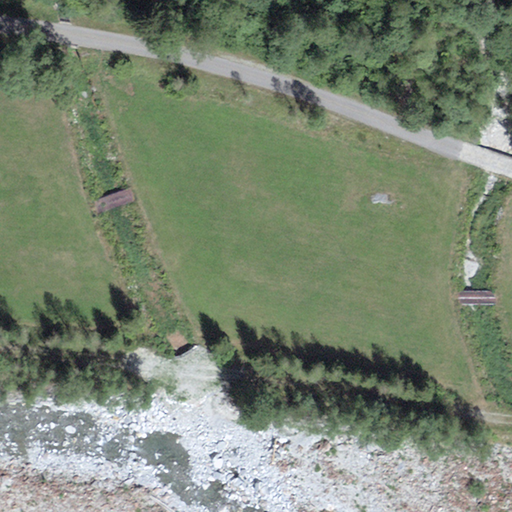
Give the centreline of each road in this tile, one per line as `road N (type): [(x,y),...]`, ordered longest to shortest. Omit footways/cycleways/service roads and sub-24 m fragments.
road 1 (unclassified): [(511,168),(232,71),(0,23)]
road 2 (track): [(0,347),(297,376),(511,417)]
